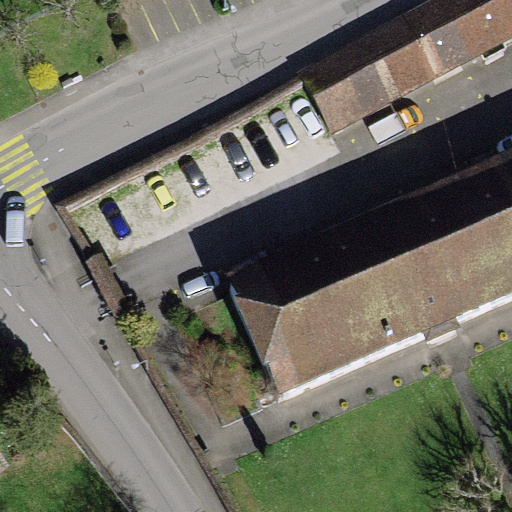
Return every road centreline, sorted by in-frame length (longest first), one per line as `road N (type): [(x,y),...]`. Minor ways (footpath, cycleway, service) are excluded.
road 1 (tertiary): [(0,186),(344,0)]
road 2 (tertiary): [(173,511),(0,282)]
